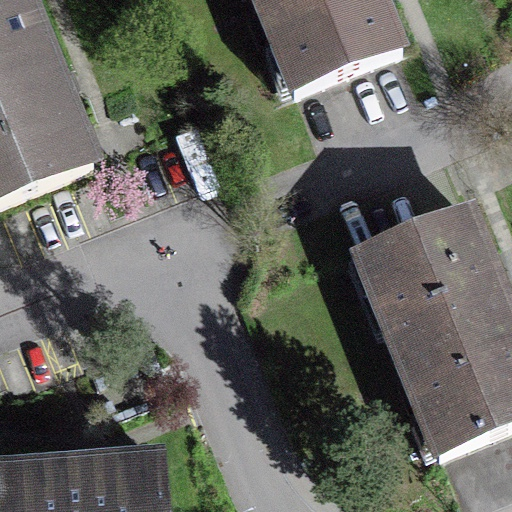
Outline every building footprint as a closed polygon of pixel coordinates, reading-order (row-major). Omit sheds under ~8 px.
[(0,0),(0,41),(34,27),(23,0),(0,0)] [(254,0),(295,102),(399,61),(376,2),(381,1),(380,0),(254,0)] [(34,27),(0,41),(0,211),(93,175),(61,95),(34,27)] [(468,223),(360,266),(441,465),(511,436),(511,322),(511,320),(506,309),(503,310),(468,223)] [(0,481),(0,511),(163,511),(160,469),(71,476),(0,481)]
